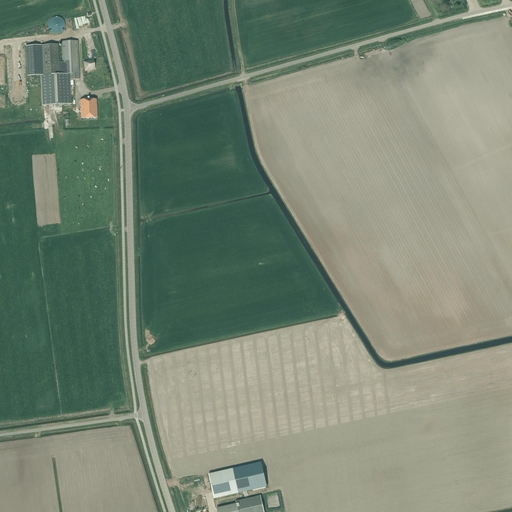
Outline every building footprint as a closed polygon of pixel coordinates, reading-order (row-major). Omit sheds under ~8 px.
[(48,24),(48,25),(48,27),(48,28),(49,30),(50,31),(51,32),(52,33),(53,33),(54,34),(56,34),(57,34),(59,34),(60,34),(61,33),(62,32),(63,31),(64,30),(65,29),(65,27),(65,26),(65,24),(65,23),(64,22),(64,20),(63,19),(61,18),(60,18),(59,17),(58,17),(56,17),(55,17),(53,18),(52,18),(51,19),(50,20),(49,21),(49,23),(48,24)] [(42,76),(43,106),(71,105),(69,80),(80,80),(78,41),(61,42),(62,62),(59,62),(58,45),(26,46),(27,76),(42,76)] [(94,59),(83,61),(85,71),(95,70),(94,59)] [(81,100),(81,105),(86,104),(86,114),(97,114),(97,100),(81,100)] [(82,119),(98,118),(97,114),(86,114),(86,104),(81,105),(82,119)] [(209,476),(214,499),(267,487),(261,464),(209,476)] [(264,511),(261,499),(261,496),(235,501),(236,504),(216,508),(217,511),(264,511)]
